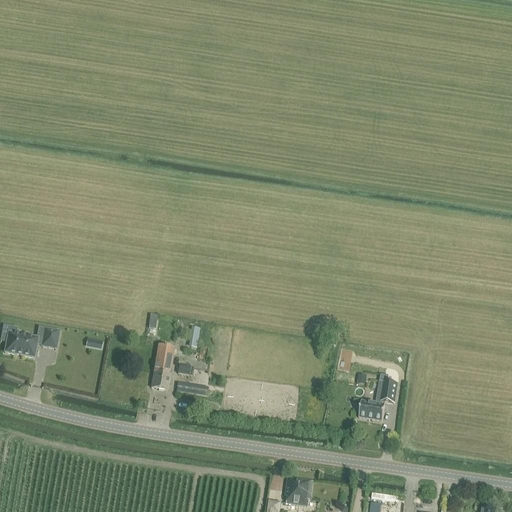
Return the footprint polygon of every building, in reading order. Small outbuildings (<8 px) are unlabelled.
[(59,332),(44,330),(43,334),(38,333),(37,339),(8,334),(4,353),(34,359),(36,346),(56,349),(59,332)] [(101,349),(103,342),(95,341),(94,348),(101,349)] [(170,376),(174,349),(158,347),(152,390),(169,392),(171,376),(170,376)] [(178,375),(192,377),(193,369),(179,366),(178,375)] [(205,374),(193,372),(192,379),(204,381),(205,374)] [(361,402),(359,419),(383,423),(386,403),(395,404),(398,385),(384,383),(380,405),(376,404),(361,402)] [(280,491),(282,468),(272,467),(270,490),(280,491)] [(287,498),(286,504),(307,507),(308,501),(310,501),(313,482),(287,478),(284,497),(287,498)] [(266,511),(278,511),(280,503),(268,501),(266,511)]
